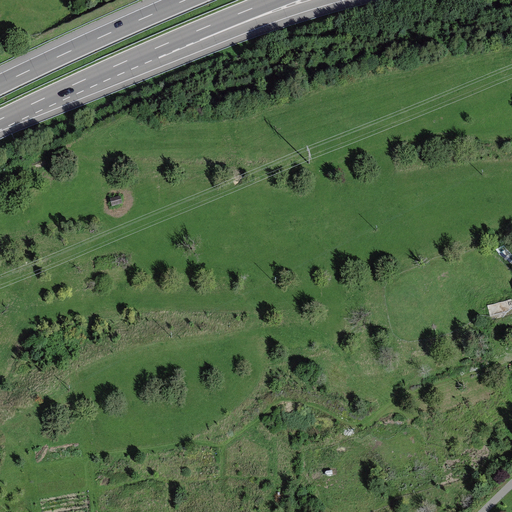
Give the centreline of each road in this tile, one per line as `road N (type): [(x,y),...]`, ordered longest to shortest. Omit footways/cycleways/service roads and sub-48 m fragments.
road 1 (track): [(37,162),(297,180),(430,133),(511,123)]
road 2 (motorway): [(188,0),(0,85)]
road 3 (motorway): [(0,120),(165,44)]
road 4 (motorway): [(165,44),(331,0)]
